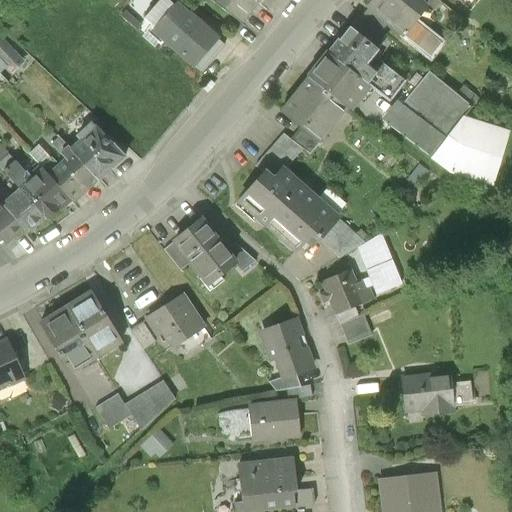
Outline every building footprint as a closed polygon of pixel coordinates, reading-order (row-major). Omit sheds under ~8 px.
[(216,39),(187,14),(187,15),(176,5),(175,7),(167,0),(159,0),(143,19),(155,30),(153,32),(193,66),(200,73),(224,45),(216,39)] [(210,0),(240,23),(258,0),(210,0)] [(425,6),(417,0),(367,0),(367,1),(370,3),(367,6),(370,8),(388,23),(402,35),(425,6)] [(388,23),(370,8),(362,18),(380,32),(388,23)] [(417,21),(407,33),(430,52),(441,40),(417,21)] [(358,34),(349,27),(328,52),(371,87),(388,101),(404,82),(383,65),(376,75),(365,66),(378,50),(368,42),(371,39),(361,31),(358,34)] [(0,70),(4,74),(22,55),(0,34),(0,70)] [(371,87),(328,52),(308,77),(347,109),(351,112),(371,87)] [(511,119),(471,108),(429,73),(387,125),(450,173),(491,185),(511,119)] [(347,109),(308,77),(279,112),(299,129),(317,144),(347,109)] [(104,139),(94,128),(90,124),(77,136),(81,141),(70,151),(72,153),(97,180),(111,167),(112,169),(124,158),(113,145),(112,146),(109,144),(113,141),(108,135),(104,139)] [(317,144),(299,129),(291,139),(303,150),(309,154),(317,144)] [(282,132),(254,165),(262,172),(275,183),(284,172),(303,150),(291,139),(282,132)] [(97,180),(72,153),(48,175),(48,176),(70,201),(87,185),(89,187),(97,180)] [(70,201),(48,176),(48,175),(43,169),(42,170),(37,165),(34,168),(36,170),(32,173),(35,176),(29,181),(23,174),(23,173),(14,162),(3,172),(19,190),(20,189),(46,218),(48,217),(51,217),(55,214),(55,210),(57,209),(58,211),(69,201),(69,202),(70,201)] [(262,172),(236,202),(281,241),(316,200),(284,172),(275,183),(262,172)] [(46,218),(20,189),(19,190),(10,198),(0,185),(0,202),(22,228),(26,233),(46,218)] [(325,190),(316,200),(335,216),(343,205),(325,190)] [(335,216),(316,200),(281,241),(301,258),(317,240),(320,243),(340,220),(335,216)] [(0,202),(0,238),(1,238),(4,242),(22,228),(0,202)] [(224,251),(200,220),(173,241),(190,262),(207,284),(233,264),(233,263),(224,251)] [(340,220),(320,243),(338,259),(366,243),(340,220)] [(190,262),(173,241),(163,250),(179,270),(190,262)] [(255,261),(234,243),(224,251),(233,263),(233,264),(240,273),(255,261)] [(349,269),(321,280),(325,292),(321,294),(323,301),(328,299),(334,315),(353,307),(371,300),(363,280),(355,284),(349,269)] [(122,341),(91,292),(66,308),(93,353),(96,358),(122,341)] [(182,296),(147,319),(160,338),(163,336),(171,348),(203,327),(182,296)] [(353,307),(334,315),(338,324),(356,316),(353,307)] [(66,308),(41,324),(58,354),(57,354),(69,373),(84,363),(82,360),(93,353),(66,308)] [(356,316),(338,324),(347,345),(370,335),(361,314),(356,316)] [(295,319),(261,332),(271,360),(276,358),(283,377),(283,378),(295,373),(311,366),(295,319)] [(155,342),(142,322),(130,330),(143,350),(155,342)] [(7,342),(0,345),(0,387),(23,377),(7,342)] [(283,377),(267,382),(275,392),(286,390),(300,387),(295,373),(283,378),(283,377)] [(448,375),(402,379),(406,413),(424,411),(424,414),(452,411),(451,406),(472,404),(470,382),(449,384),(448,375)] [(163,381),(125,406),(130,414),(136,424),(167,405),(174,398),(163,381)] [(300,387),(286,390),(289,402),(296,401),(312,398),(310,385),(300,387)] [(117,393),(93,408),(106,429),(130,414),(125,406),(117,393)] [(289,402),(247,406),(251,440),(272,438),(272,436),(299,433),(296,401),(289,402)] [(156,431),(141,443),(151,457),(166,445),(156,431)] [(250,465),(237,466),(242,503),(259,501),(260,509),(293,505),(291,492),(295,491),(291,460),(250,465)] [(435,511),(432,479),(380,485),(382,511),(435,511)]
